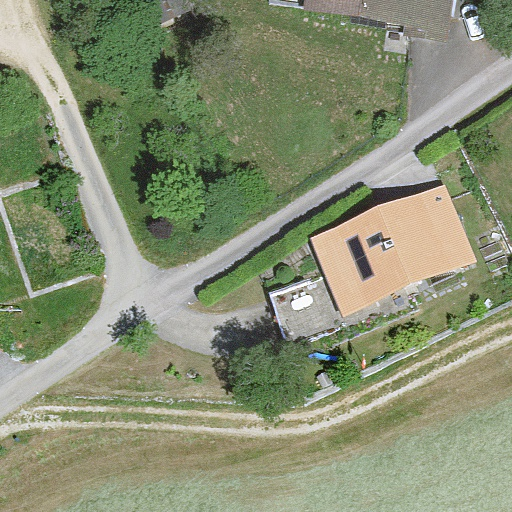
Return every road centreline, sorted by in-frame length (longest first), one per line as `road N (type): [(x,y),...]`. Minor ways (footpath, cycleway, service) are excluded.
road 1 (unclassified): [(0,412),(511,72)]
road 2 (track): [(0,420),(331,409),(511,330)]
